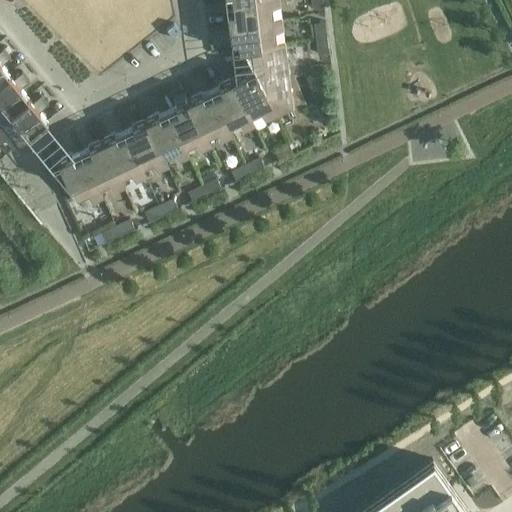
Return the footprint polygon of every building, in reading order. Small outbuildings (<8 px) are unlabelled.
[(229,0),(224,1),(227,24),(281,18),(280,17),(271,18),(270,7),(279,5),(277,0),(229,0)] [(281,18),(227,24),(229,39),(232,39),(233,49),(243,48),(242,47),(284,41),(283,41),(274,42),(273,31),(282,29),(280,18),(281,18)] [(324,21),(313,22),(315,38),(326,36),(324,21)] [(328,52),(326,36),(315,38),(317,53),(328,52)] [(284,41),(242,47),(243,48),(252,66),(275,114),(291,107),(290,97),(284,41)] [(0,139),(5,136),(8,139),(14,147),(47,120),(39,109),(47,102),(40,93),(31,100),(20,86),(28,79),(21,70),(13,77),(1,63),(10,56),(2,47),(0,48),(0,139)] [(244,70),(234,75),(231,76),(254,125),(254,124),(250,116),(260,111),(265,119),(275,114),(252,66),(253,69),(245,73),(244,70)] [(254,125),(231,76),(209,87),(232,135),(233,135),(228,126),(238,121),(243,129),(253,125),(254,125)] [(232,135),(209,87),(187,97),(210,145),(211,145),(207,136),(217,132),(221,139),(231,135),(232,135)] [(210,145),(187,97),(166,107),(189,155),(185,146),(195,142),(200,150),(210,145)] [(189,155),(166,107),(144,117),(167,166),(167,165),(163,157),(173,152),(178,160),(188,155),(188,156),(189,155)] [(167,166),(144,117),(122,127),(145,176),(146,176),(142,167),(152,162),(156,170),(166,166),(167,166)] [(145,176),(122,127),(100,138),(123,186),(124,186),(120,177),(130,172),(135,180),(144,176),(145,176)] [(123,186),(100,138),(79,148),(102,196),(98,187),(108,183),(113,191),(123,186)] [(273,149),(278,158),(292,152),(287,142),(273,149)] [(79,148),(56,158),(75,199),(77,198),(76,198),(86,193),(91,201),(101,196),(101,197),(102,196),(79,148)] [(259,155),(245,162),(249,172),(264,165),(259,155)] [(245,162),(230,169),(235,179),(249,172),(245,162)] [(216,176),(201,183),(206,193),(220,186),(216,176)] [(201,183),(187,189),(191,199),(206,193),(201,183)] [(172,196),(158,203),(162,213),(177,206),(172,196)] [(158,203),(143,210),(148,220),(162,213),(158,203)] [(129,217),(114,224),(119,233),(133,227),(129,217)] [(114,224),(100,230),(105,240),(119,233),(114,224)] [(432,458),(354,511),(459,511),(466,507),(449,483),(432,458)]
